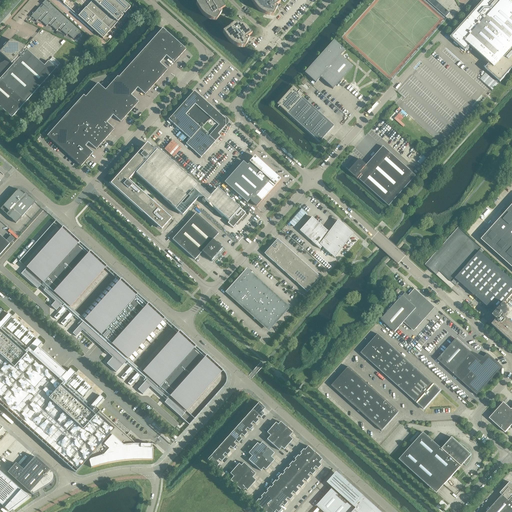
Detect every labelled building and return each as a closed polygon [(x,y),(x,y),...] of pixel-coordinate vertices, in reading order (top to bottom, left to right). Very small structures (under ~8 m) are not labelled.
[(39,7),(30,17),(31,17),(36,21),(36,22),(39,20),(41,21),(40,22),(41,22),(41,21),(46,26),(46,27),(48,24),(51,26),(50,26),(51,27),(51,26),(56,31),(56,32),(58,29),(61,31),(60,31),(61,31),(61,30),(66,35),(66,36),(68,34),(73,39),(77,35),(80,38),(80,37),(83,34),(45,0),(44,0),(42,3),(41,3),(43,5),(41,8),(39,7)] [(59,0),(63,3),(66,0),(92,0),(78,17),(91,28),(92,27),(94,29),(93,30),(98,35),(103,39),(130,8),(121,0),(120,0),(119,0),(59,0)] [(201,0),(200,1),(196,4),(199,10),(201,12),(203,14),(204,15),(206,17),(208,18),(210,19),(212,20),(216,21),(220,15),(218,12),(225,8),(224,7),(221,3),(218,0),(201,0)] [(273,16),(276,10),(274,7),(280,2),(278,0),(251,0),(251,1),(256,8),(258,9),(260,11),(263,13),(264,14),(266,14),(270,16),(273,16)] [(426,0),(446,17),(450,13),(435,0),(426,0)] [(500,82),(504,78),(511,68),(511,0),(483,0),(450,38),(465,51),(470,46),(490,63),(485,69),(500,82)] [(236,22),(227,29),(222,32),(227,39),(229,41),(231,42),(232,44),(234,45),(237,46),(239,47),(243,47),(244,47),(247,41),(245,39),(252,34),(249,31),(248,30),(247,28),(245,26),(242,24),(239,23),(236,22)] [(162,28),(147,45),(163,60),(166,56),(174,63),(186,49),(162,28)] [(26,47),(25,47),(11,40),(2,49),(10,56),(6,60),(4,62),(0,63),(0,107),(12,118),(56,68),(48,61),(44,66),(26,50),(25,49),(26,47)] [(320,78),(333,89),(353,67),(340,56),(345,50),(341,47),(340,47),(334,41),(305,73),(312,79),(312,80),(315,83),(320,78)] [(163,60),(147,45),(132,63),(155,84),(167,70),(160,63),(163,60)] [(155,84),(132,63),(119,77),(118,76),(117,77),(134,92),(137,88),(145,95),(155,84)] [(134,92),(117,77),(105,90),(98,83),(97,84),(129,113),(139,102),(131,95),(134,92)] [(129,113),(97,84),(85,97),(83,95),(83,96),(109,120),(113,116),(120,122),(129,113)] [(319,143),(334,126),(297,94),(300,91),(299,91),(299,92),(293,86),(276,105),(319,143)] [(222,126),(225,124),(225,119),(196,93),(192,93),(171,117),(168,120),(190,139),(186,144),(201,158),(215,142),(215,141),(220,136),(217,134),(223,127),(222,126)] [(109,120),(83,96),(70,110),(104,140),(114,129),(107,123),(109,120)] [(104,140),(70,110),(58,124),(75,139),(92,154),(93,153),(85,146),(88,143),(96,150),(104,140)] [(75,139),(58,124),(47,136),(64,151),(75,139)] [(92,154),(75,139),(64,151),(81,167),(92,154)] [(173,139),(164,148),(173,157),(182,148),(173,139)] [(155,151),(147,143),(110,184),(161,230),(171,219),(128,180),(155,151)] [(360,159),(349,172),(357,179),(358,179),(389,206),(416,176),(383,147),(366,165),(360,159)] [(243,162),(224,182),(247,203),(249,200),(256,206),(260,201),(261,201),(280,180),(276,176),(254,157),(247,165),(243,162)] [(18,190),(5,205),(20,219),(35,202),(26,193),(24,195),(18,190)] [(511,205),(481,240),(504,260),(511,267),(511,205)] [(295,227),(307,212),(301,208),(290,222),(295,227)] [(240,209),(227,224),(233,228),(245,214),(240,209)] [(172,240),(195,260),(202,252),(214,263),(225,250),(213,240),(219,233),(196,213),(172,240)] [(329,232),(312,217),(299,231),(320,249),(322,247),(335,258),(354,235),(339,221),(329,232)] [(26,268),(21,274),(37,289),(41,285),(45,289),(43,291),(55,301),(51,306),(56,311),(62,304),(82,323),(73,333),(76,337),(82,330),(112,358),(107,364),(116,373),(126,362),(147,380),(138,390),(139,391),(143,394),(148,388),(150,387),(161,397),(163,395),(168,399),(164,403),(169,407),(181,418),(221,372),(61,229),(26,268)] [(481,249),(458,229),(426,266),(436,275),(439,271),(451,282),(455,278),(479,251),(481,249)] [(0,254),(9,244),(0,235),(0,254)] [(277,239),(271,247),(276,251),(283,244),(279,241),(277,239)] [(286,247),(283,244),(276,251),(281,256),(288,249),(286,248),(286,247)] [(276,251),(271,247),(264,254),(266,255),(266,256),(269,259),(276,251)] [(290,250),(288,249),(281,256),(287,261),(293,254),(290,250)] [(281,256),(276,251),(269,259),(273,262),(275,264),(281,256)] [(492,316),(496,320),(492,325),(511,343),(511,323),(505,317),(507,314),(507,306),(504,303),(511,294),(511,280),(479,251),(455,278),(494,314),(492,316)] [(297,257),(293,254),(287,261),(292,266),(299,259),(297,257)] [(287,261),(281,256),(275,264),(276,265),(280,269),(287,261)] [(300,260),(299,259),(292,266),(298,271),(304,263),(300,260)] [(292,266),(287,261),(280,269),(284,272),(286,273),(292,266)] [(308,267),(304,263),(298,271),(303,275),(309,268),(308,267)] [(298,271),(292,266),(286,273),(287,275),(291,278),(298,271)] [(311,270),(309,268),(303,275),(308,280),(315,273),(311,270)] [(303,275),(298,271),(291,278),(295,282),(295,281),(296,283),(303,275)] [(230,296),(265,327),(266,328),(267,328),(269,328),(271,328),(272,327),(285,311),(286,310),(287,308),(286,306),(285,304),(251,273),(249,272),(248,272),(246,272),(245,272),(243,274),(230,289),(229,290),(228,292),(228,293),(229,295),(230,296)] [(319,276),(315,273),(308,280),(314,285),(320,278),(318,276),(319,276)] [(308,280),(303,275),(296,283),(298,284),(302,288),(308,280)] [(314,285),(308,280),(302,288),(305,291),(307,293),(314,285)] [(405,293),(381,320),(394,332),(404,322),(412,329),(416,329),(435,307),(414,289),(408,296),(405,293)] [(0,405),(76,473),(88,459),(90,460),(91,468),(93,468),(96,467),(99,466),(102,465),(104,464),(107,464),(109,463),(112,463),(115,462),(117,462),(120,461),(124,461),(127,461),(130,461),(132,460),(135,460),(138,460),(142,460),(142,459),(151,459),(151,445),(136,444),(96,408),(104,399),(100,396),(88,409),(63,387),(75,373),(70,369),(66,373),(38,348),(42,343),(37,339),(24,353),(0,330),(12,317),(9,313),(0,323),(0,322),(0,405)] [(378,334),(361,353),(424,410),(441,391),(378,334)] [(456,339),(453,342),(437,360),(477,395),(502,367),(487,354),(484,357),(472,352),(471,353),(456,339)] [(331,386),(382,431),(399,412),(348,367),(331,386)] [(265,408),(259,402),(207,460),(216,468),(219,464),(217,462),(219,460),(222,462),(225,458),(222,456),(225,453),(227,456),(230,452),(228,450),(230,447),(233,449),(236,446),(234,443),(236,441),(238,443),(242,439),(239,437),(241,435),(244,437),(247,433),(245,431),(247,428),(250,430),(253,427),(250,425),(253,422),(255,424),(259,420),(256,418),(258,416),(261,418),(264,414),(262,412),(265,408)] [(511,408),(511,410),(503,403),(493,414),(492,414),(493,414),(489,418),(489,419),(493,422),(505,433),(511,425),(511,408)] [(185,421),(190,424),(194,418),(187,413),(185,416),(187,418),(185,421)] [(289,437),(293,432),(287,428),(280,422),(278,425),(275,423),(267,433),(270,436),(267,440),(272,444),(279,451),(281,448),(284,450),(292,440),(289,437)] [(8,433),(1,443),(4,445),(11,434),(8,433)] [(423,433),(399,460),(430,488),(438,479),(444,485),(463,464),(466,466),(468,463),(470,461),(471,458),(471,455),(471,453),(470,451),(468,449),(468,448),(465,446),(460,443),(459,444),(450,436),(450,437),(451,438),(442,449),(423,433)] [(271,457),(274,453),(269,448),(268,448),(262,443),(259,445),(257,443),(248,453),(252,456),(248,460),(254,465),(261,471),(263,468),(265,470),(274,460),(271,457)] [(319,463),(322,459),(308,446),(304,450),(303,449),(300,453),(301,454),(299,456),(298,455),(294,459),(295,460),(293,463),(292,462),(289,465),(290,466),(287,469),(286,468),(283,472),(284,473),(282,475),(281,474),(277,478),(278,479),(276,482),(275,480),(272,484),(273,485),(271,488),(269,487),(266,490),(267,491),(265,494),(264,493),(261,497),(262,498),(259,500),(258,499),(255,503),(264,511),(274,511),(276,511),(277,511),(279,511),(282,509),(279,507),(282,504),(284,507),(287,503),(285,501),(287,498),(290,500),(293,497),(291,494),(293,492),(295,494),(299,490),(296,488),(298,486),(301,488),(304,484),(302,482),(304,479),(307,482),(310,478),(307,476),(310,473),(312,475),(315,472),(313,469),(315,467),(318,469),(321,465),(319,463)] [(16,464),(7,473),(32,495),(39,491),(38,490),(41,488),(42,489),(50,484),(51,483),(51,482),(52,482),(52,481),(53,480),(53,479),(53,478),(53,477),(53,476),(53,475),(53,474),(52,473),(52,472),(51,472),(51,471),(50,471),(35,457),(23,470),(16,464)] [(233,477),(230,481),(242,492),(245,489),(247,491),(256,481),(252,478),(256,474),(250,469),(243,463),(241,466),(239,464),(230,474),(233,477)] [(0,503),(7,511),(7,510),(8,511),(11,508),(13,509),(27,499),(28,498),(29,497),(0,471),(0,503)] [(380,511),(342,477),(317,506),(323,511),(380,511)] [(486,511),(511,511),(511,484),(510,482),(500,493),(501,494),(500,495),(501,496),(486,511)]
